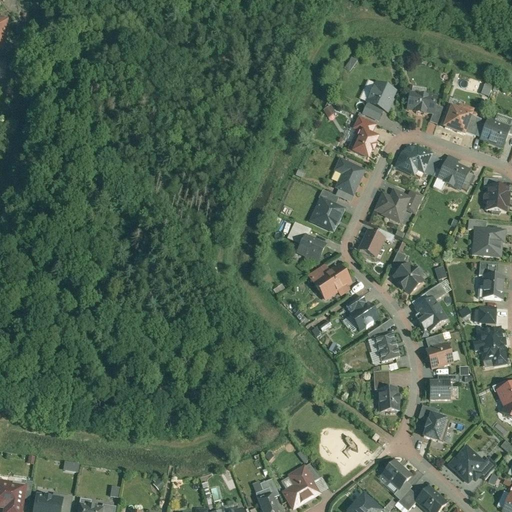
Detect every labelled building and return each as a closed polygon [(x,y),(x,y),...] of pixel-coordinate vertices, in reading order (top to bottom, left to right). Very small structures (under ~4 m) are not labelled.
[(349,58),(343,70),(349,73),(355,62),(349,58)] [(375,84),(366,105),(382,112),(387,114),(395,93),(375,84)] [(488,98),(491,88),(481,85),(478,95),(488,98)] [(409,95),(407,112),(432,114),(433,114),(434,110),(435,97),(409,95)] [(382,112),(366,105),(362,115),(378,122),(382,112)] [(432,114),(430,123),(436,125),(442,109),(435,107),(434,110),(433,114),(432,114)] [(450,107),(443,127),(464,135),(465,133),(470,118),(472,114),(450,107)] [(480,121),(470,118),(465,133),(474,136),(480,121)] [(361,131),(370,136),(374,127),(358,119),(354,128),(361,131)] [(487,120),(479,141),(502,149),(508,134),(510,128),(487,120)] [(351,152),(367,160),(377,139),(370,136),(361,131),(351,152)] [(401,153),(394,168),(413,177),(416,171),(422,174),(424,172),(430,157),(431,155),(414,147),(401,153)] [(439,161),(430,157),(424,172),(432,175),(439,161)] [(339,191),(352,197),(364,172),(340,160),(335,171),(342,175),(335,189),(339,191)] [(446,160),(437,180),(459,190),(468,171),(446,160)] [(488,188),(501,189),(501,182),(484,181),(484,188),(488,188)] [(488,188),(487,213),(505,214),(507,189),(501,189),(488,188)] [(352,197),(339,191),(336,197),(349,203),(352,197)] [(382,194),(375,210),(397,221),(404,208),(408,198),(393,191),(390,197),(382,194)] [(410,193),(408,198),(404,208),(415,213),(421,198),(410,193)] [(320,201),(310,222),(333,233),(343,212),(320,201)] [(474,231),(485,232),(485,224),(468,223),(468,231),(474,231)] [(288,239),(302,245),(305,237),(307,238),(310,231),(294,224),(288,239)] [(378,230),(375,237),(383,240),(391,244),(393,237),(378,230)] [(474,231),(472,256),(500,258),(501,244),(503,244),(504,233),(485,232),(474,231)] [(367,233),(359,252),(375,260),(383,240),(375,237),(367,233)] [(298,253),(318,261),(324,246),(307,238),(305,237),(302,245),(298,253)] [(391,270),(400,273),(406,257),(398,254),(391,270)] [(483,278),(496,278),(497,266),(479,265),(479,277),(483,278)] [(307,277),(312,284),(329,272),(325,266),(307,277)] [(329,272),(312,284),(324,303),(338,293),(340,297),(349,291),(346,288),(351,285),(339,266),(329,272)] [(394,277),(409,296),(423,285),(408,266),(400,273),(394,277)] [(432,271),(436,282),(445,279),(441,268),(432,271)] [(483,278),(482,301),(501,301),(502,278),(496,278),(483,278)] [(351,315),(366,306),(361,298),(347,308),(351,315)] [(432,301),(416,312),(421,318),(416,321),(424,332),(427,329),(430,333),(447,321),(432,301)] [(349,317),(359,332),(377,320),(368,305),(366,306),(351,315),(349,317)] [(479,311),(478,325),(494,325),(495,312),(479,311)] [(315,339),(329,327),(325,322),(311,334),(315,339)] [(500,330),(478,333),(479,343),(473,344),(474,353),(480,352),(482,363),(492,361),(493,367),(505,365),(500,330)] [(391,335),(374,340),(381,365),(398,360),(391,335)] [(426,341),(429,351),(444,347),(442,337),(426,341)] [(429,351),(425,352),(431,371),(452,365),(446,346),(444,347),(429,351)] [(467,377),(467,368),(457,368),(458,377),(467,377)] [(379,392),(389,392),(389,374),(373,375),(374,393),(379,392)] [(429,385),(429,402),(449,402),(449,384),(437,385),(429,385)] [(511,386),(496,394),(503,409),(501,414),(511,418),(511,386)] [(379,392),(380,416),(397,416),(396,392),(389,392),(379,392)] [(418,420),(427,422),(429,417),(436,419),(438,412),(422,407),(418,420)] [(427,422),(422,439),(442,445),(449,423),(436,419),(429,417),(427,422)] [(498,449),(507,455),(511,449),(503,443),(498,449)] [(466,447),(447,467),(467,486),(477,475),(486,465),(466,447)] [(486,465),(477,475),(484,481),(496,468),(489,462),(486,465)] [(60,472),(76,474),(77,465),(61,463),(60,472)] [(395,463),(381,477),(398,492),(405,484),(411,478),(395,463)] [(310,465),(304,468),(313,483),(320,478),(310,465)] [(294,488),(282,495),(292,511),(320,496),(313,483),(304,468),(304,467),(287,476),(294,488)] [(259,486),(262,493),(268,490),(272,499),(277,497),(271,481),(259,486)] [(0,484),(0,507),(3,508),(2,511),(22,511),(24,500),(25,487),(0,484)] [(411,489),(405,484),(398,492),(394,497),(399,502),(409,491),(411,489)] [(110,488),(108,498),(116,499),(118,489),(110,488)] [(416,504),(423,511),(440,511),(447,505),(429,489),(419,500),(416,504)] [(262,493),(255,496),(261,511),(276,511),(272,499),(268,490),(262,493)] [(419,500),(409,491),(399,502),(398,503),(407,511),(408,511),(416,504),(419,500)] [(380,511),(363,495),(347,511),(380,511)] [(511,511),(511,495),(510,495),(502,511),(511,511)] [(35,496),(32,511),(60,511),(62,500),(53,498),(35,496)] [(53,496),(53,498),(62,500),(60,511),(70,511),(72,499),(53,496)] [(79,500),(77,511),(102,511),(103,509),(90,507),(91,502),(79,500)]
